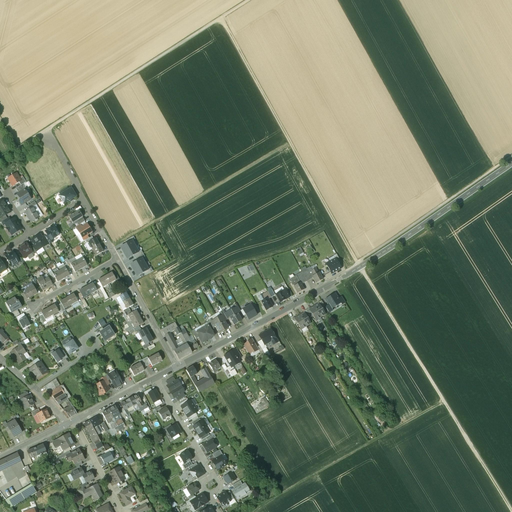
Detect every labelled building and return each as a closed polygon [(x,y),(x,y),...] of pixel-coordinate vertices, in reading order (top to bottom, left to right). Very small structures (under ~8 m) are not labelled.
[(17,174),(8,180),(12,186),(19,182),(21,181),(20,179),(17,174)] [(21,185),(16,189),(19,194),(25,190),(26,189),(23,184),(21,185)] [(60,195),(59,196),(64,204),(75,197),(71,189),(68,191),(60,195)] [(19,194),(17,195),(20,200),(19,200),(19,202),(21,204),(22,205),(30,199),(25,190),(19,194)] [(7,207),(0,210),(0,218),(5,216),(10,212),(7,207)] [(29,209),(25,212),(31,223),(34,221),(36,221),(37,220),(37,219),(39,218),(33,207),(29,209)] [(79,211),(68,217),(72,223),(77,221),(82,217),(79,211)] [(7,219),(1,222),(3,226),(5,225),(11,221),(9,218),(7,219)] [(21,229),(14,219),(11,221),(5,225),(7,228),(6,228),(9,232),(10,232),(12,235),(21,229)] [(82,227),(77,230),(76,229),(71,232),(75,237),(79,235),(89,228),(87,224),(82,227)] [(54,227),(51,228),(50,228),(48,230),(45,232),(47,236),(50,240),(51,240),(59,235),(54,227)] [(89,228),(79,235),(82,239),(87,236),(92,232),(89,228)] [(42,238),(40,235),(36,238),(42,248),(46,245),(42,238)] [(50,240),(47,236),(45,237),(49,244),(53,242),(51,240),(50,240)] [(42,248),(36,238),(31,240),(34,245),(38,250),(42,248)] [(91,240),(88,242),(92,249),(99,245),(95,238),(93,239),(91,240)] [(135,247),(132,241),(127,244),(120,247),(124,253),(135,247)] [(29,247),(26,243),(18,249),(24,258),(25,258),(26,257),(27,256),(31,253),(32,253),(29,247)] [(99,245),(92,249),(96,256),(99,254),(101,253),(103,252),(99,245)] [(135,247),(124,253),(127,259),(133,255),(138,252),(135,247)] [(141,251),(138,252),(133,255),(137,261),(142,259),(144,257),(141,251)] [(16,258),(13,252),(5,257),(7,259),(7,260),(8,262),(9,262),(11,267),(19,262),(16,258)] [(85,261),(83,258),(77,262),(81,269),(87,266),(85,261)] [(142,259),(137,261),(130,265),(133,271),(145,264),(142,259)] [(338,264),(335,259),(326,264),(331,274),(341,269),(338,264)] [(77,262),(76,260),(70,263),(72,268),(75,273),(81,269),(77,262)] [(145,264),(133,271),(137,276),(143,273),(148,270),(145,264)] [(247,267),(251,276),(256,273),(252,264),(247,267)] [(65,268),(59,271),(63,279),(70,276),(67,271),(65,268)] [(63,279),(59,271),(53,275),(55,278),(57,282),(63,279)] [(310,279),(306,273),(305,271),(302,272),(307,282),(310,279)] [(112,273),(105,277),(109,284),(116,280),(114,277),(113,275),(112,273)] [(322,280),(319,273),(318,273),(313,276),(316,283),(322,280)] [(304,283),(299,274),(296,276),(300,283),(301,285),(304,283)] [(296,276),(290,279),(292,283),(291,283),(292,286),(293,285),(294,286),(300,283),(296,276)] [(48,278),(44,281),(42,277),(37,280),(43,290),(52,285),(49,280),(48,278)] [(109,284),(105,277),(98,280),(99,282),(100,284),(102,287),(109,284)] [(32,283),(26,287),(28,289),(24,291),(25,293),(23,294),(26,299),(37,293),(35,290),(34,288),(32,283)] [(93,283),(86,287),(90,294),(97,291),(95,287),(94,285),(93,283)] [(301,285),(300,283),(294,286),(297,293),(303,290),(301,285)] [(86,287),(79,291),(80,293),(81,295),(83,298),(90,294),(86,287)] [(276,295),(280,303),(289,297),(285,290),(284,290),(279,293),(276,295)] [(268,292),(262,295),(266,300),(268,299),(271,298),(268,292)] [(123,294),(120,297),(123,303),(130,299),(126,293),(123,294)] [(75,296),(73,294),(67,298),(71,305),(77,301),(76,298),(75,296)] [(325,300),(328,305),(331,309),(340,303),(338,299),(335,294),(325,300)] [(67,298),(60,302),(61,304),(62,306),(65,311),(72,307),(71,305),(67,298)] [(14,299),(6,303),(6,304),(8,303),(12,312),(11,313),(12,313),(17,310),(21,308),(18,301),(16,302),(14,299)] [(130,299),(123,303),(126,309),(133,305),(130,299)] [(266,300),(262,302),(264,306),(263,307),(264,309),(265,308),(266,310),(272,307),(268,299),(266,300)] [(321,308),(318,304),(314,307),(320,317),(325,315),(321,308)] [(54,305),(48,309),(52,316),(59,312),(57,309),(56,307),(54,305)] [(250,305),(242,310),(248,320),(256,316),(254,311),(251,305),(250,305)] [(320,317),(314,307),(309,310),(313,316),(315,320),(320,317)] [(235,308),(231,311),(237,323),(242,320),(238,313),(235,308)] [(52,316),(48,309),(41,312),(42,314),(43,316),(45,319),(52,316)] [(136,311),(128,315),(131,322),(139,317),(136,311)] [(226,313),(229,318),(233,325),(237,323),(231,311),(226,313)] [(306,317),(304,313),(299,316),(306,327),(310,324),(306,317)] [(224,321),(221,316),(220,316),(217,318),(223,331),(228,328),(224,321)] [(306,327),(299,316),(294,319),(297,323),(301,330),(306,327)] [(25,317),(18,321),(23,330),(29,326),(28,323),(30,322),(28,320),(27,320),(25,317)] [(139,317),(131,322),(135,328),(143,323),(139,317)] [(223,331),(217,318),(212,321),(215,326),(219,333),(223,331)] [(175,323),(162,330),(165,335),(169,333),(174,330),(178,329),(175,323)] [(183,329),(182,326),(178,329),(181,334),(185,341),(190,351),(198,346),(195,342),(194,340),(190,342),(183,329)] [(208,326),(202,329),(208,340),(214,336),(211,331),(208,326)] [(103,330),(99,333),(105,341),(114,335),(109,327),(103,330)] [(146,329),(138,333),(142,339),(149,335),(146,329)] [(202,329),(196,333),(198,338),(202,343),(208,340),(202,329)] [(270,329),(259,336),(261,340),(264,345),(265,345),(271,341),(273,345),(278,342),(270,329)] [(176,345),(169,333),(165,335),(172,348),(176,345)] [(149,335),(142,339),(145,345),(153,341),(149,335)] [(251,339),(246,342),(246,343),(243,345),(248,353),(251,351),(253,353),(258,350),(257,348),(254,343),(253,344),(252,342),(253,342),(251,339)] [(264,345),(261,340),(258,342),(262,350),(266,347),(265,345),(264,345)] [(76,347),(72,341),(64,346),(69,355),(78,349),(76,347)] [(190,351),(185,341),(183,342),(185,346),(181,347),(186,356),(192,353),(190,351)] [(19,347),(11,352),(19,364),(29,357),(21,346),(21,345),(19,347)] [(186,356),(181,347),(178,349),(182,358),(186,356)] [(182,358),(178,349),(174,351),(179,360),(182,358)] [(241,358),(236,349),(233,351),(238,360),(241,358)] [(51,354),(57,364),(61,361),(60,360),(64,358),(60,352),(59,350),(51,354)] [(238,360),(233,351),(224,356),(229,365),(233,363),(232,362),(237,359),(238,360)] [(158,353),(148,359),(150,362),(152,366),(162,361),(158,353)] [(215,360),(212,363),(212,364),(209,365),(214,374),(217,372),(217,371),(220,369),(219,368),(220,367),(215,360)] [(35,366),(29,369),(36,380),(45,374),(42,370),(43,369),(39,363),(35,366)] [(140,363),(130,368),(134,376),(144,371),(141,366),(140,363)] [(231,364),(226,367),(227,369),(229,373),(235,371),(231,364)] [(192,366),(185,370),(190,378),(193,376),(197,374),(192,366)] [(214,383),(205,368),(201,371),(205,378),(201,381),(206,388),(214,383)] [(115,371),(109,375),(110,376),(109,377),(110,379),(115,388),(122,384),(115,371)] [(201,381),(197,383),(193,376),(190,378),(198,392),(206,388),(201,381)] [(59,377),(44,387),(58,405),(71,397),(63,385),(61,386),(60,386),(61,387),(60,387),(59,385),(62,383),(59,377)] [(180,386),(177,380),(175,381),(168,385),(166,386),(170,392),(180,386)] [(104,381),(95,386),(96,388),(94,389),(96,393),(98,392),(99,394),(102,393),(103,394),(106,393),(106,391),(109,390),(106,386),(104,381)] [(180,386),(170,392),(174,398),(175,397),(182,393),(184,392),(180,386)] [(152,392),(148,393),(149,394),(153,403),(160,400),(155,390),(152,392)] [(141,402),(137,395),(133,397),(137,404),(141,402)] [(27,398),(22,400),(24,404),(23,406),(25,409),(30,407),(31,407),(31,406),(34,404),(30,396),(27,398)] [(129,399),(120,404),(124,411),(126,410),(130,408),(131,409),(132,409),(131,407),(132,407),(129,399)] [(268,405),(264,399),(261,401),(262,403),(259,406),(261,409),(268,405)] [(181,407),(182,409),(182,410),(184,412),(194,406),(191,401),(188,402),(181,407)] [(76,414),(69,402),(67,404),(69,408),(63,411),(69,418),(76,414)] [(194,406),(184,412),(185,415),(186,415),(187,418),(188,418),(195,413),(197,412),(194,406)] [(115,407),(108,410),(113,418),(120,415),(115,407)] [(166,408),(158,412),(163,420),(170,415),(166,408)] [(40,413),(37,415),(40,423),(50,418),(47,410),(40,413)] [(108,410),(102,413),(106,422),(106,421),(108,424),(112,422),(110,419),(113,418),(108,410)] [(96,418),(89,421),(97,436),(99,435),(96,428),(100,426),(96,418)] [(16,423),(14,421),(7,425),(8,427),(14,437),(21,433),(16,423)] [(97,436),(89,421),(83,424),(87,432),(91,430),(92,431),(90,432),(92,437),(91,438),(93,443),(99,440),(99,439),(98,437),(97,436)] [(193,427),(195,429),(194,430),(196,433),(206,426),(203,421),(201,422),(193,427)] [(172,427),(167,430),(167,431),(171,438),(181,433),(176,425),(172,427)] [(206,426),(196,433),(198,435),(200,438),(207,433),(210,432),(206,426)] [(69,434),(52,442),(52,443),(55,448),(56,448),(61,446),(63,450),(63,451),(69,447),(75,445),(69,434)] [(99,440),(93,443),(97,449),(103,446),(99,440)] [(208,442),(202,446),(206,453),(216,447),(212,440),(208,442)] [(43,445),(27,452),(30,459),(40,455),(43,453),(46,452),(45,451),(43,445)] [(70,454),(66,456),(69,462),(74,459),(77,464),(81,462),(84,460),(78,450),(70,454)] [(219,450),(212,454),(215,459),(221,456),(222,455),(219,450)] [(187,451),(178,456),(183,464),(184,465),(190,461),(193,459),(187,451)] [(110,452),(105,454),(101,457),(105,464),(113,460),(110,452)] [(17,454),(8,458),(11,466),(21,461),(17,454)] [(134,462),(130,456),(125,459),(129,465),(134,462)] [(215,459),(212,462),(217,471),(226,465),(221,456),(215,459)] [(8,458),(0,461),(0,471),(11,466),(8,458)] [(190,461),(184,465),(183,464),(182,465),(184,470),(188,468),(192,465),(190,461)] [(205,476),(199,466),(197,467),(190,471),(188,472),(192,479),(196,477),(197,480),(205,476)] [(121,471),(119,467),(109,473),(115,484),(116,484),(122,481),(125,479),(123,476),(124,475),(121,471)] [(72,473),(71,474),(74,480),(82,476),(84,475),(81,469),(80,469),(72,473)] [(94,479),(90,472),(84,475),(82,476),(86,483),(94,479)] [(226,476),(223,477),(228,485),(235,480),(231,473),(226,476)] [(122,481),(116,484),(119,490),(128,486),(126,482),(123,484),(122,481)] [(240,481),(232,486),(234,490),(242,485),(240,481)] [(31,484),(5,501),(11,509),(37,493),(31,484)] [(85,491),(79,493),(82,499),(91,494),(95,501),(103,497),(99,490),(100,490),(97,484),(88,489),(85,491)] [(195,484),(186,489),(190,496),(192,494),(199,491),(195,484)] [(234,490),(232,491),(237,499),(249,492),(244,484),(234,490)] [(131,487),(119,494),(121,497),(122,497),(123,500),(123,501),(126,506),(130,503),(128,498),(135,495),(131,487)] [(226,494),(217,499),(222,509),(231,503),(231,502),(226,495),(226,494)] [(195,511),(198,511),(206,506),(208,505),(203,495),(190,503),(194,511),(195,511)]
